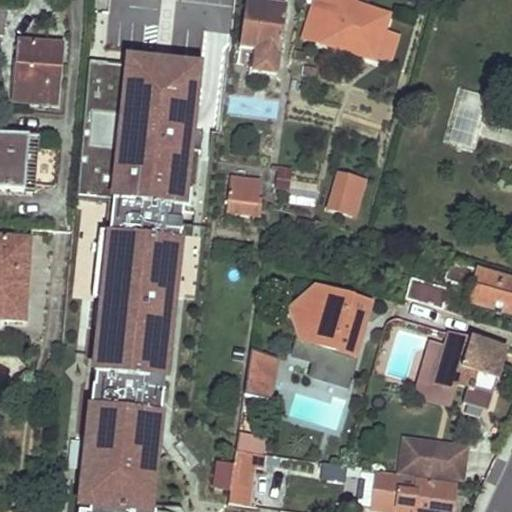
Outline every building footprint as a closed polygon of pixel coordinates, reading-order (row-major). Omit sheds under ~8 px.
[(314,21),(308,41),(373,62),(388,17),(356,6),(357,1),(353,0),(316,0),(310,20),(314,21)] [(261,63),(259,74),(276,76),(285,8),(266,4),(246,1),(239,49),(255,52),(254,62),(261,63)] [(19,43),(14,102),(56,106),(60,59),(50,58),(51,46),(19,43)] [(60,59),(61,47),(51,46),(50,58),(60,59)] [(259,74),(261,63),(254,62),(252,72),(259,74)] [(125,64),(124,67),(93,64),(79,201),(111,204),(108,234),(100,233),(94,299),(101,300),(80,511),(153,511),(197,71),(125,64)] [(473,148),(489,97),(462,88),(445,139),(473,148)] [(278,102),(231,97),(229,116),(276,121),(278,102)] [(0,135),(0,190),(23,193),(28,137),(0,135)] [(288,192),(287,196),(317,200),(319,186),(289,182),(290,171),(278,169),(275,190),(288,192)] [(339,176),(329,210),(354,216),(363,183),(339,176)] [(228,202),(227,214),(251,217),(253,205),(258,205),(261,182),(230,178),(227,202),(228,202)] [(309,236),(313,225),(295,220),(292,231),(309,236)] [(23,323),(28,242),(0,240),(0,321),(23,323)] [(405,300),(463,318),(466,305),(511,318),(511,281),(475,271),(449,264),(444,281),(451,284),(448,291),(411,280),(405,300)] [(298,342),(314,288),(286,309),(298,342)] [(314,288),(298,342),(295,341),(291,357),(312,363),(308,375),(346,388),(355,358),(360,341),(349,338),(355,318),(366,321),(371,305),(314,288)] [(360,341),(366,321),(355,318),(349,338),(360,341)] [(498,374),(504,352),(449,335),(435,384),(454,390),(455,385),(491,395),(498,374)] [(279,360),(250,351),(244,396),(272,401),(279,360)] [(382,463),(387,425),(378,423),(373,462),(382,463)] [(382,463),(373,462),(372,472),(395,476),(396,473),(464,482),(467,461),(445,458),(448,432),(401,426),(401,427),(387,425),(382,463)] [(238,434),(238,437),(235,453),(255,456),(258,437),(238,434)] [(253,458),(235,455),(230,486),(248,489),(253,458)] [(216,460),(212,485),(228,487),(231,462),(216,460)] [(333,483),(334,478),(347,480),(349,470),(316,466),(314,480),(333,483)] [(455,486),(376,475),(371,511),(396,511),(399,498),(414,500),(412,511),(451,511),(452,506),(455,486)] [(399,498),(396,511),(412,511),(414,500),(399,498)]
